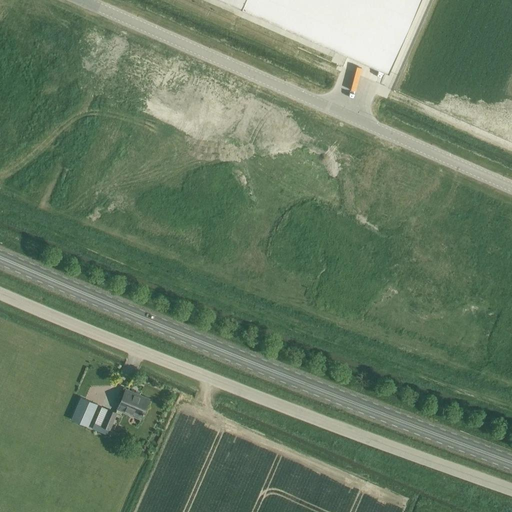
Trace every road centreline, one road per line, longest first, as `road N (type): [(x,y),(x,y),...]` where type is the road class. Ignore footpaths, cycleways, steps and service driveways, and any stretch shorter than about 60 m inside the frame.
road 1 (primary): [(511,462),(0,259)]
road 2 (unclassified): [(511,489),(0,293)]
road 3 (unclassified): [(511,187),(80,0)]
